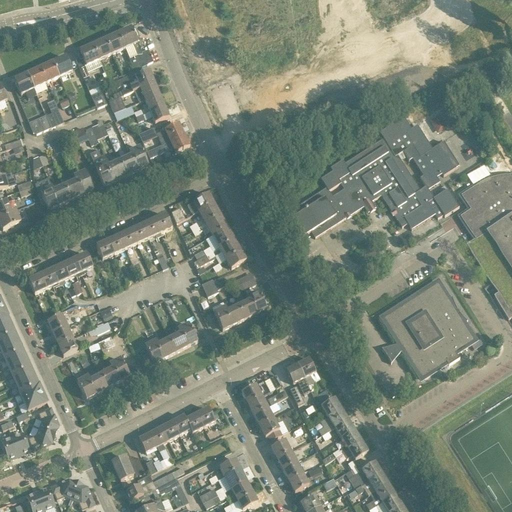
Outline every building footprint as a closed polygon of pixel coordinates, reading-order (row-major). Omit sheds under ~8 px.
[(118,37),(125,52),(129,61),(134,73),(147,68),(153,65),(148,53),(142,56),(131,31),(118,37)] [(112,57),(125,52),(118,37),(105,42),(112,57)] [(99,63),(112,57),(105,42),(92,48),(99,63)] [(93,66),(99,63),(92,48),(79,54),(85,66),(78,69),(83,81),(89,78),(87,74),(85,69),(93,66)] [(53,66),(59,81),(72,75),(66,60),(53,66)] [(46,86),(59,81),(53,66),(40,71),(46,86)] [(34,92),(46,86),(40,71),(27,77),(34,92)] [(134,93),(153,85),(152,82),(152,81),(149,73),(134,79),(136,82),(129,85),(126,79),(114,84),(117,90),(122,88),(124,92),(121,93),(123,98),(134,93)] [(21,98),(34,92),(27,77),(14,83),(21,98)] [(144,103),(159,97),(156,89),(155,89),(153,85),(134,93),(139,105),(144,103)] [(91,98),(96,111),(106,107),(101,94),(91,98)] [(149,114),(163,108),(161,105),(162,104),(159,97),(144,103),(149,114)] [(120,99),(109,105),(114,116),(125,111),(120,99)] [(163,108),(149,114),(154,126),(169,120),(165,112),(165,113),(163,108)] [(45,119),(50,131),(63,125),(57,110),(51,113),(52,116),(45,119)] [(431,122),(439,134),(449,128),(441,116),(431,122)] [(36,137),(50,131),(45,119),(29,126),(33,136),(36,137)] [(441,176),(443,179),(459,169),(443,145),(432,152),(416,129),(411,132),(403,120),(379,135),(383,142),(345,167),(342,163),(330,171),(332,174),(321,181),(326,190),(294,211),(299,217),(290,223),(301,241),(311,234),(315,241),(330,231),(381,198),(402,230),(407,227),(411,233),(435,217),(437,221),(443,218),(444,219),(459,210),(447,192),(442,196),(433,201),(428,193),(440,185),(436,180),(441,176)] [(103,140),(107,138),(102,126),(101,122),(96,124),(98,127),(103,140)] [(161,149),(183,139),(181,135),(182,134),(178,127),(164,133),(167,139),(159,142),(161,148),(161,149)] [(97,142),(92,131),(92,130),(86,132),(92,148),(98,145),(97,142)] [(143,146),(148,144),(144,134),(141,136),(139,137),(143,146)] [(56,142),(61,153),(67,150),(61,139),(56,142)] [(161,148),(151,153),(147,155),(150,161),(173,151),(175,156),(164,161),(169,170),(175,167),(175,169),(192,161),(187,151),(189,150),(186,142),(185,143),(183,139),(161,149),(161,148)] [(21,142),(4,147),(6,153),(22,148),(21,142)] [(55,156),(61,153),(56,142),(50,144),(53,151),(55,156)] [(130,159),(137,174),(148,169),(139,149),(128,154),(130,159)] [(38,160),(42,169),(48,166),(44,157),(38,160)] [(109,170),(108,169),(103,158),(92,163),(103,189),(113,184),(107,171),(109,170)] [(126,179),(137,174),(130,159),(119,164),(126,179)] [(33,172),(42,169),(38,160),(33,162),(33,172)] [(113,184),(126,179),(119,164),(108,169),(109,170),(107,171),(113,184)] [(78,184),(84,197),(93,193),(84,173),(73,178),(75,184),(76,185),(78,184)] [(0,193),(14,189),(10,177),(0,180),(0,193)] [(511,179),(511,177),(507,178),(505,178),(502,178),(499,178),(496,179),(493,180),(490,181),(487,182),(484,183),(480,185),(461,198),(466,206),(467,205),(473,213),(466,217),(465,215),(460,219),(470,234),(475,231),(480,240),(468,248),(499,296),(493,300),(508,323),(511,320),(511,179)] [(19,194),(30,190),(32,190),(30,184),(17,188),(19,194)] [(71,203),(84,197),(78,184),(76,185),(75,184),(64,188),(71,203)] [(57,209),(71,203),(64,188),(53,193),(54,195),(52,196),(57,209)] [(42,207),(45,206),(48,213),(57,209),(52,196),(54,195),(53,193),(51,189),(40,194),(37,195),(42,207)] [(30,190),(19,194),(21,200),(32,196),(30,190)] [(198,215),(211,208),(213,206),(208,197),(193,205),(187,208),(192,218),(198,215)] [(10,215),(11,215),(7,204),(0,207),(0,222),(12,218),(10,215)] [(211,208),(198,215),(205,227),(218,219),(211,208)] [(185,223),(180,211),(171,215),(176,227),(185,223)] [(12,218),(0,222),(0,227),(3,233),(21,225),(15,213),(11,215),(10,215),(12,218)] [(154,224),(160,237),(166,234),(172,232),(166,218),(158,221),(158,222),(154,224)] [(212,239),(225,231),(218,219),(205,227),(212,239)] [(156,239),(160,237),(154,224),(150,225),(142,228),(149,242),(156,239)] [(182,239),(192,234),(198,230),(196,226),(195,226),(189,229),(179,234),(182,239)] [(137,247),(149,242),(142,228),(135,231),(135,232),(131,234),(137,247)] [(198,230),(192,234),(194,238),(201,235),(198,230)] [(219,251),(232,243),(225,231),(212,239),(214,244),(219,251)] [(125,252),(137,247),(131,234),(127,236),(127,235),(119,238),(125,252)] [(114,258),(125,252),(119,238),(112,242),(108,244),(114,258)] [(225,263),(238,255),(232,243),(219,251),(225,263)] [(114,260),(114,258),(108,244),(104,246),(104,245),(96,249),(102,263),(108,260),(109,262),(114,260)] [(197,263),(212,254),(209,249),(202,253),(202,252),(194,257),(197,263)] [(197,263),(193,265),(196,270),(209,264),(215,261),(214,259),(215,259),(212,254),(197,263)] [(238,255),(225,263),(231,272),(246,263),(241,254),(238,255)] [(75,263),(81,278),(86,276),(86,274),(92,271),(86,257),(78,261),(79,261),(75,263)] [(168,270),(162,258),(157,260),(157,261),(159,264),(163,273),(168,270)] [(76,280),(81,278),(75,263),(71,265),(71,264),(63,268),(69,282),(76,279),(76,280)] [(213,271),(215,275),(219,272),(221,271),(219,266),(212,270),(213,271)] [(64,284),(69,282),(63,268),(55,271),(56,272),(52,273),(59,288),(59,290),(66,287),(64,284)] [(53,290),(59,288),(52,273),(48,275),(48,274),(40,278),(47,292),(52,289),(53,290)] [(239,281),(244,293),(248,291),(256,287),(251,276),(239,281)] [(34,297),(47,292),(40,278),(32,281),(33,282),(29,284),(29,283),(28,283),(34,297)] [(222,279),(212,283),(217,292),(226,288),(222,279)] [(216,293),(217,292),(212,283),(204,286),(204,287),(201,288),(207,300),(217,296),(216,293)] [(73,291),(76,297),(82,295),(77,284),(71,286),(73,291)] [(453,303),(452,300),(451,300),(452,301),(448,302),(437,285),(382,320),(398,346),(396,348),(393,348),(398,357),(401,355),(403,353),(421,382),(447,365),(448,368),(459,361),(455,356),(474,343),(475,343),(463,326),(466,323),(467,324),(465,321),(463,319),(461,317),(459,314),(458,313),(456,310),(456,309),(454,306),(453,303)] [(71,300),(76,297),(73,291),(68,293),(68,295),(71,300)] [(252,298),(248,291),(244,293),(248,303),(248,304),(249,305),(251,304),(257,317),(266,313),(258,295),(252,298)] [(244,323),(257,317),(251,304),(249,305),(248,304),(237,309),(244,323)] [(227,315),(226,314),(223,309),(213,314),(222,333),(231,329),(225,316),(227,315)] [(231,329),(244,323),(237,309),(226,314),(227,315),(225,316),(231,329)] [(108,311),(100,314),(104,324),(113,320),(108,311)] [(52,337),(67,330),(62,318),(47,325),(48,325),(50,329),(49,329),(52,337)] [(0,333),(11,328),(7,320),(0,322),(0,333)] [(107,325),(94,331),(97,337),(110,331),(107,325)] [(181,336),(188,350),(197,345),(188,326),(177,332),(179,336),(180,337),(181,336)] [(0,343),(15,337),(11,328),(0,333),(0,343)] [(58,348),(73,341),(67,330),(52,337),(56,344),(58,348)] [(175,356),(188,350),(181,336),(180,337),(179,336),(168,342),(175,356)] [(0,353),(19,346),(15,337),(0,343),(0,352),(0,353)] [(73,341),(58,348),(60,352),(59,352),(63,360),(78,353),(73,341)] [(162,363),(175,356),(168,342),(158,347),(155,342),(152,344),(162,363)] [(104,343),(98,346),(101,352),(107,349),(104,343)] [(148,370),(162,363),(152,344),(144,348),(148,356),(143,359),(148,370)] [(5,362),(23,354),(19,346),(0,353),(1,355),(5,362)] [(98,346),(88,349),(90,355),(100,352),(98,346)] [(9,371),(27,363),(23,354),(5,363),(8,370),(9,371)] [(113,371),(121,384),(129,380),(119,361),(109,367),(111,372),(113,371)] [(298,368),(308,389),(312,387),(314,386),(313,385),(319,383),(309,362),(301,366),(298,368)] [(13,380),(31,371),(27,363),(9,371),(9,372),(13,380)] [(106,372),(102,364),(95,367),(99,375),(106,372)] [(304,398),(310,395),(311,395),(308,389),(298,368),(294,370),(293,369),(286,373),(293,387),(297,385),(300,390),(304,398)] [(16,388),(35,380),(31,371),(13,380),(16,387),(16,388)] [(108,391),(121,384),(113,371),(111,372),(100,377),(108,391)] [(95,398),(108,391),(100,377),(90,383),(91,384),(88,385),(95,398)] [(275,392),(276,391),(282,389),(276,378),(270,381),(275,392)] [(91,384),(90,383),(88,379),(77,385),(86,403),(95,398),(88,385),(91,384)] [(21,396),(39,388),(35,380),(16,388),(17,389),(21,396)] [(24,405),(43,396),(39,387),(20,396),(23,404),(24,405)] [(248,407),(261,400),(255,388),(241,396),(245,403),(246,403),(248,407)] [(304,406),(304,405),(301,400),(297,391),(296,389),(290,392),(298,409),(304,406)] [(318,398),(320,403),(330,398),(326,392),(318,398)] [(24,406),(28,414),(48,405),(43,396),(24,405),(24,406)] [(272,407),(281,402),(277,396),(263,404),(261,400),(248,407),(250,411),(249,411),(253,418),(272,408),(272,407)] [(327,421),(341,412),(336,405),(336,406),(333,402),(334,402),(334,401),(320,410),(327,420),(327,421)] [(260,429),(275,421),(272,415),(275,413),(272,408),(253,418),(257,425),(258,425),(260,429)] [(311,409),(305,413),(308,417),(314,414),(311,409)] [(50,412),(45,414),(38,417),(41,424),(39,431),(38,432),(55,438),(57,433),(58,429),(50,412)] [(197,418),(204,431),(209,428),(215,425),(208,412),(200,416),(201,416),(197,418)] [(334,432),(347,423),(345,420),(345,419),(341,412),(327,421),(327,420),(320,425),(323,430),(318,433),(322,439),(328,435),(333,431),(334,432)] [(190,433),(192,437),(204,431),(197,418),(193,420),(186,423),(191,433),(190,433)] [(191,433),(186,423),(184,420),(176,423),(176,424),(173,426),(179,439),(190,433),(191,433)] [(275,421),(260,429),(262,433),(261,433),(268,445),(282,437),(277,426),(278,426),(275,421)] [(340,442),(354,434),(350,426),(349,427),(347,423),(334,432),(340,442)] [(168,445),(179,439),(173,426),(169,428),(168,427),(161,431),(168,445)] [(162,447),(168,445),(161,431),(153,435),(154,436),(150,438),(157,451),(159,455),(163,463),(168,460),(165,452),(162,447)] [(53,443),(55,438),(38,432),(38,433),(35,438),(28,442),(33,454),(51,447),(52,443),(53,443)] [(342,456),(360,445),(358,441),(359,440),(354,434),(340,442),(347,452),(342,456)] [(328,435),(322,439),(324,443),(331,439),(328,435)] [(13,441),(12,442),(19,459),(23,457),(23,458),(29,456),(28,455),(29,455),(22,438),(13,441)] [(145,457),(157,451),(150,438),(146,439),(138,443),(145,457)] [(11,442),(2,446),(8,463),(9,463),(10,463),(15,461),(14,461),(19,459),(12,442),(11,442)] [(277,462),(291,455),(285,443),(271,451),(275,458),(277,462)] [(342,456),(346,462),(351,459),(354,464),(368,455),(363,448),(360,445),(342,456)] [(323,463),(325,467),(341,456),(339,452),(323,463)] [(282,473),(297,466),(293,459),(291,455),(277,462),(279,466),(282,473)] [(120,484),(133,478),(136,484),(151,477),(146,466),(144,463),(129,470),(125,460),(112,466),(120,484)] [(163,463),(166,470),(171,467),(168,461),(163,463)] [(224,480),(238,473),(240,472),(235,462),(219,471),(224,480)] [(157,474),(153,466),(152,463),(146,466),(151,477),(157,474)] [(347,467),(351,473),(356,470),(352,465),(352,464),(349,466),(347,467)] [(374,465),(361,474),(364,478),(358,482),(362,488),(381,477),(378,473),(379,473),(374,465)] [(289,484),(303,477),(303,476),(304,475),(301,470),(300,471),(297,466),(282,473),(286,481),(287,480),(289,484)] [(308,474),(310,480),(321,474),(319,469),(308,474)] [(172,475),(174,481),(184,476),(182,470),(172,475)] [(354,477),(355,478),(355,477),(359,475),(356,470),(351,473),(346,476),(349,481),(354,477)] [(230,492),(244,485),(238,473),(224,480),(230,492)] [(155,492),(176,482),(175,483),(171,475),(152,484),(140,490),(139,489),(126,495),(131,504),(144,498),(144,497),(155,492)] [(303,477),(289,484),(291,488),(290,488),(294,496),(309,488),(303,477)] [(371,498),(388,487),(384,480),(383,480),(381,477),(362,488),(355,492),(358,497),(364,493),(368,499),(370,497),(371,498)] [(211,487),(218,483),(215,479),(208,482),(211,487)] [(176,482),(155,492),(158,500),(180,490),(176,482)] [(333,482),(322,487),(326,494),(336,489),(333,482)] [(59,488),(51,491),(57,504),(64,500),(70,503),(71,503),(77,487),(75,486),(73,485),(72,485),(69,483),(59,488)] [(237,504),(250,497),(244,485),(230,492),(237,504)] [(83,489),(77,487),(71,503),(72,504),(78,506),(80,511),(84,511),(93,508),(90,501),(91,501),(87,491),(83,489)] [(381,506),(394,498),(392,494),(388,487),(371,498),(374,503),(366,508),(368,511),(370,511),(381,505),(381,506)] [(217,499),(224,495),(221,491),(215,494),(214,492),(199,500),(203,507),(213,501),(217,499)] [(41,496),(37,497),(42,511),(49,511),(54,510),(47,493),(46,493),(41,494),(41,496)] [(176,498),(180,508),(189,505),(185,495),(176,498)] [(226,500),(224,495),(217,499),(220,503),(226,500)] [(250,497),(237,504),(240,511),(245,511),(258,505),(253,496),(250,497)] [(28,501),(27,501),(31,511),(42,511),(37,497),(33,499),(33,498),(27,500),(28,501)] [(395,511),(402,508),(397,501),(396,501),(394,498),(381,506),(385,511),(395,511)] [(316,511),(320,510),(314,499),(300,506),(302,511),(316,511)] [(205,511),(215,507),(215,506),(213,501),(203,507),(205,511)]
